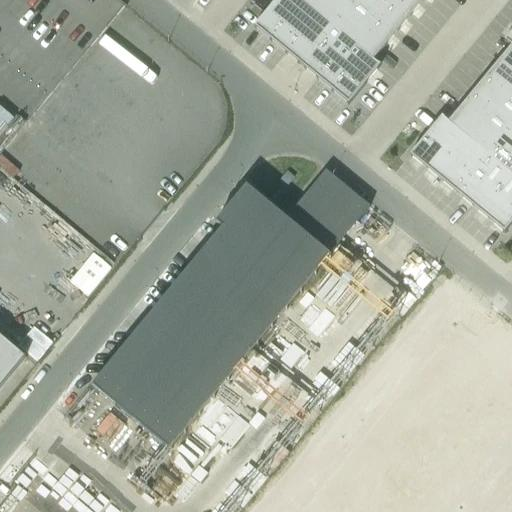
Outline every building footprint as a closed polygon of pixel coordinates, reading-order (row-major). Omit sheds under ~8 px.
[(277,0),(270,10),(317,48),(332,29),(296,0),(277,0)] [(327,0),(296,0),(332,29),(345,14),(327,0)] [(327,0),(345,14),(356,0),(327,0)] [(358,0),(356,0),(345,14),(386,48),(398,33),(358,0)] [(389,0),(358,0),(398,33),(411,17),(389,0)] [(420,0),(389,0),(411,17),(423,2),(420,0)] [(270,10),(254,29),(301,68),(317,48),(270,10)] [(345,14),(332,29),(373,63),(386,48),(345,14)] [(332,29),(317,48),(364,87),(380,68),(373,63),(332,29)] [(317,48),(301,68),(348,106),(364,87),(317,48)] [(511,48),(499,63),(511,74),(511,48)] [(511,74),(499,63),(486,78),(511,99),(511,74)] [(511,99),(486,78),(473,93),(511,125),(511,99)] [(511,125),(473,93),(461,108),(501,141),(511,127),(511,125)] [(461,108),(448,124),(488,157),(501,141),(461,108)] [(441,118),(426,137),(442,151),(457,163),(473,176),(488,157),(448,124),(441,118)] [(511,127),(501,141),(511,150),(511,127)] [(426,137),(410,156),(426,170),(442,151),(426,137)] [(511,150),(501,141),(488,157),(511,176),(511,150)] [(442,151),(426,170),(442,182),(457,163),(442,151)] [(511,176),(488,157),(473,176),(488,188),(503,201),(511,208),(511,176)] [(457,163),(442,182),(457,195),(473,176),(457,163)] [(222,230),(91,389),(168,452),(369,208),(325,172),(285,221),(245,189),(215,225),(222,230)] [(473,176),(457,195),(472,208),(488,188),(473,176)] [(488,188),(472,208),(487,220),(503,201),(488,188)] [(511,208),(503,201),(487,220),(504,234),(511,224),(511,208)] [(456,331),(305,511),(426,511),(504,418),(511,424),(511,377),(509,375),(511,371),(511,343),(486,322),(470,343),(456,331)] [(35,326),(21,346),(40,360),(54,341),(35,326)] [(0,337),(0,389),(26,359),(0,337)]
